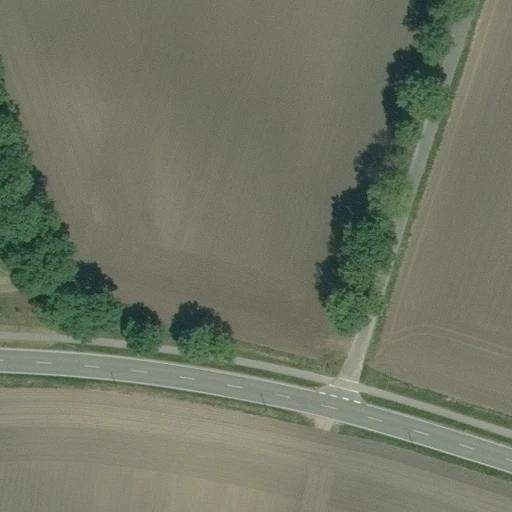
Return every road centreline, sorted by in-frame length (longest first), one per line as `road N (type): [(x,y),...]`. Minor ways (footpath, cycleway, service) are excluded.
road 1 (residential): [(468,0),(336,413)]
road 2 (tertiary): [(336,413),(106,371),(0,364)]
road 3 (tertiary): [(511,468),(336,413)]
